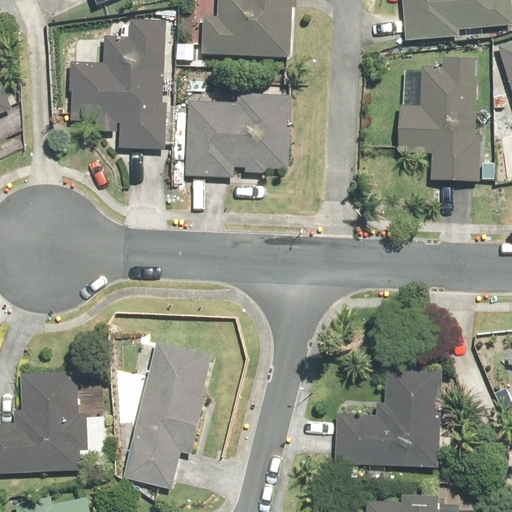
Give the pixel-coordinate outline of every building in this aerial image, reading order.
[(219,0),(219,13),(203,12),(201,48),(290,52),(292,0),(219,0)] [(460,24),(511,19),(511,0),(403,0),(407,36),(461,32),(460,24)] [(130,33),(105,32),(104,60),(73,58),(70,116),(95,117),(95,125),(116,126),(117,116),(119,116),(118,142),(166,145),(168,96),(164,96),(167,18),(131,16),(130,33)] [(511,37),(498,42),(511,85),(511,37)] [(479,54),(444,53),(442,102),(400,100),(398,148),(433,149),(432,174),(480,176),(482,130),(475,130),(479,54)] [(0,109),(12,105),(0,76),(0,109)] [(267,164),(289,165),(293,91),(236,89),(236,98),(188,96),(185,171),(234,173),(235,162),(245,163),(245,168),(267,169),(267,164)] [(212,350),(157,337),(124,476),(173,487),(182,448),(192,451),(206,392),(202,391),(212,350)] [(439,464),(444,364),(388,361),(386,396),(379,396),(378,411),(339,410),(337,459),(439,464)] [(16,420),(0,420),(0,472),(82,467),(80,445),(89,444),(87,409),(78,409),(76,369),(21,372),(23,407),(15,407),(16,420)] [(439,511),(440,492),(404,491),(404,497),(367,496),(365,511),(439,511)] [(18,511),(91,511),(87,494),(54,501),(52,493),(16,500),(18,511)]
